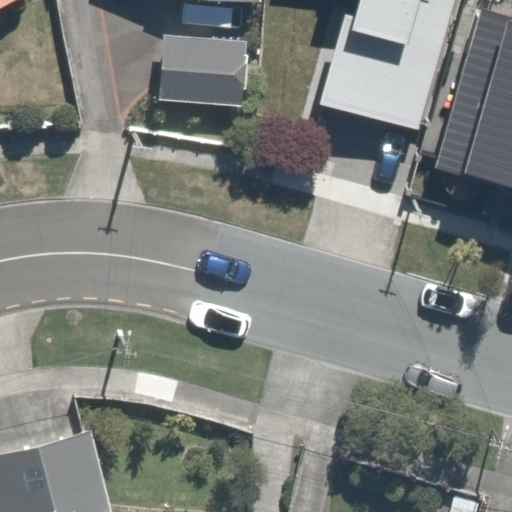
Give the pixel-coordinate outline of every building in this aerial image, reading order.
[(0,0),(0,11),(26,0),(0,0)] [(467,0),(361,0),(330,108),(428,136),(467,0)] [(511,17),(479,135),(511,144),(511,17)] [(270,46),(164,41),(161,106),(267,111),(270,46)] [(149,511),(121,510),(101,436),(0,462),(0,503),(2,511),(149,511)]
